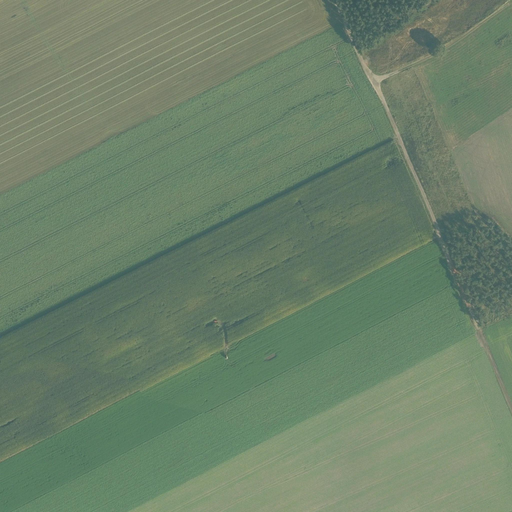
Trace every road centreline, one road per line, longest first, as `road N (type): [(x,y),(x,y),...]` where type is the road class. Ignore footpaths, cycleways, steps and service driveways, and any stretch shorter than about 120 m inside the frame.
road 1 (track): [(368,82),(511,413)]
road 2 (track): [(334,0),(368,82),(448,52),(511,8)]
